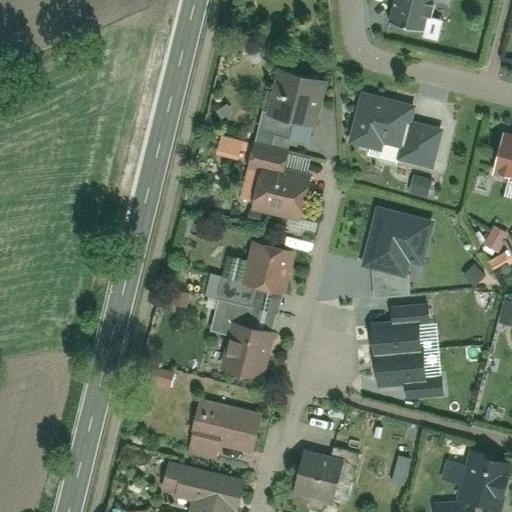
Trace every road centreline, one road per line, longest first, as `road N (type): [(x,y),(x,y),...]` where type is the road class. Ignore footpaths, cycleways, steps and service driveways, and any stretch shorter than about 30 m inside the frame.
road 1 (tertiary): [(70,511),(196,0)]
road 2 (residential): [(511,95),(378,62),(359,48),(349,26),(350,0)]
road 3 (residential): [(265,511),(310,339)]
